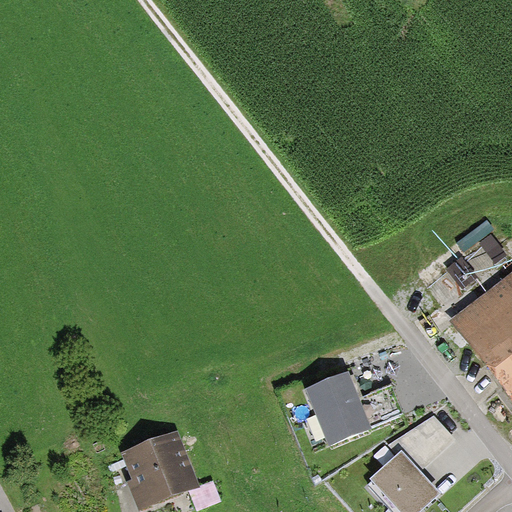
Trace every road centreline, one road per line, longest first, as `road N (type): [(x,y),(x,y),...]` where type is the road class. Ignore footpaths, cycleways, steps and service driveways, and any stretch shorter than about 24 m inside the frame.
road 1 (track): [(140,0),(382,309)]
road 2 (residential): [(511,463),(382,309)]
